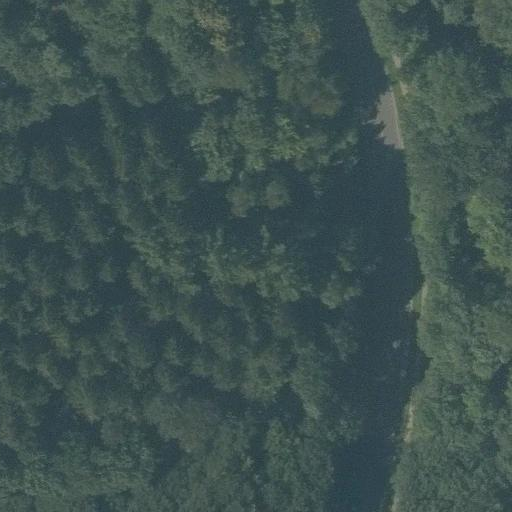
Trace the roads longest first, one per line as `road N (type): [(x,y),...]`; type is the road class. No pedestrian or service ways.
road 1 (primary): [(355,511),(394,296),(382,134),(345,0)]
road 2 (track): [(0,119),(94,60),(124,0)]
